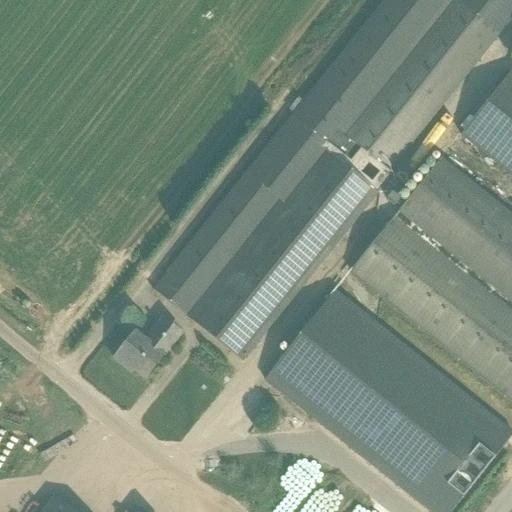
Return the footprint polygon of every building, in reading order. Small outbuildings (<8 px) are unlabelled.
[(359,149),(388,172),(511,15),(511,0),(384,0),(303,103),(293,115),(292,117),(325,144),(348,162),(359,149)] [(511,71),(460,136),(511,177),(511,71)] [(300,100),(290,113),(293,115),(303,103),(300,100)] [(391,175),(388,172),(359,149),(348,162),(325,144),(292,117),(291,117),(246,174),(153,290),(186,316),(243,361),(391,175)] [(511,216),(441,159),(409,199),(350,273),(511,402),(511,216)] [(451,511),(511,436),(511,434),(334,293),(264,380),(428,511),(451,511)] [(145,342),(134,333),(113,360),(125,369),(127,366),(145,380),(181,334),(162,319),(153,330),(154,331),(145,342)] [(142,511),(141,510),(139,511),(70,511),(54,499),(42,511),(142,511)]
